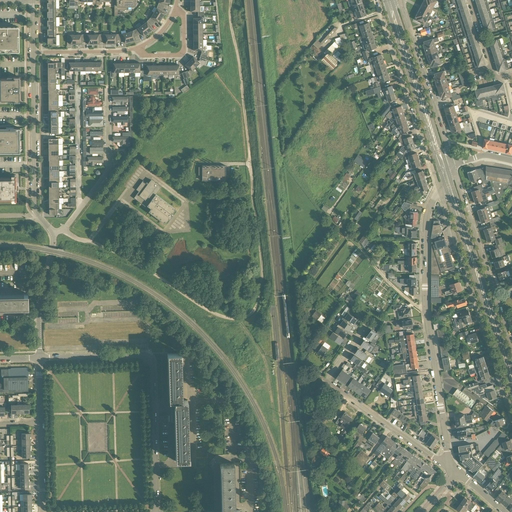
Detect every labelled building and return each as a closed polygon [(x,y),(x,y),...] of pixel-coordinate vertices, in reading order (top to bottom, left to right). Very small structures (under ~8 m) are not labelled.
[(50,11),(56,11),(56,1),(50,1),(50,0),(48,0),(48,3),(47,3),(47,9),(48,9),(50,9),(50,11)] [(114,0),(114,18),(118,18),(118,9),(120,9),(122,11),(128,8),(128,7),(135,6),(135,4),(136,4),(137,5),(137,0),(114,0)] [(169,0),(159,0),(159,3),(158,6),(163,8),(165,4),(168,5),(168,3),(169,4),(169,0)] [(465,0),(455,3),(456,8),(467,5),(465,0)] [(421,8),(431,13),(433,11),(432,10),(433,7),(424,2),(421,8)] [(352,9),(354,9),(355,12),(364,9),(362,3),(350,7),(351,7),(352,9)] [(480,13),(490,10),(493,9),(491,4),(489,5),(478,8),(480,13)] [(467,5),(456,8),(458,13),(468,10),(467,5)] [(163,8),(158,6),(157,8),(154,13),(162,18),(165,15),(164,14),(165,13),(162,11),(163,8)] [(200,12),(200,7),(190,7),(190,9),(190,12),(198,12),(198,15),(204,15),(204,12),(200,12)] [(430,16),(431,13),(421,8),(418,14),(427,18),(429,15),(430,16)] [(50,19),(56,19),(56,11),(50,11),(50,9),(48,9),(48,12),(47,12),(47,17),(47,18),(49,18),(50,18),(50,19)] [(355,19),(366,15),(364,9),(355,12),(353,13),(355,19)] [(468,10),(458,13),(460,18),(470,15),(468,10)] [(492,14),(490,10),(480,13),(481,18),(492,14)] [(149,20),(153,24),(156,21),(158,23),(159,22),(160,22),(162,18),(154,13),(150,18),(149,20)] [(427,18),(418,14),(416,17),(418,18),(417,20),(425,25),(427,22),(426,22),(427,18)] [(493,19),(492,14),(481,18),(483,23),(493,19)] [(193,24),(203,23),(203,18),(204,18),(204,15),(198,15),(198,18),(193,18),(193,21),(193,24)] [(470,15),(460,18),(461,23),(471,20),(470,15)] [(50,28),(56,28),(56,19),(50,19),(50,18),(49,18),(49,21),(47,21),(47,26),(47,27),(49,27),(50,26),(50,28)] [(493,19),(483,23),(485,28),(495,25),(493,19)] [(151,27),(153,24),(149,20),(147,22),(142,25),(148,33),(152,31),(151,30),(153,29),(151,27)] [(471,20),(461,23),(463,28),(473,25),(471,20)] [(362,32),(371,29),(369,23),(358,27),(357,24),(351,25),(352,29),(357,27),(358,29),(361,28),(362,32)] [(331,24),(317,40),(322,44),(336,29),(333,26),(331,24)] [(19,50),(19,27),(7,27),(6,25),(1,25),(1,27),(0,27),(0,52),(9,52),(9,50),(19,50)] [(148,33),(142,25),(138,29),(135,30),(138,35),(141,34),(143,36),(144,35),(145,36),(148,33)] [(473,25),(463,28),(464,33),(475,30),(473,25)] [(496,29),(495,25),(485,28),(486,33),(491,32),(494,31),(494,30),(496,29)] [(50,37),(56,37),(56,28),(50,28),(50,26),(49,27),(49,29),(47,29),(47,35),(49,35),(50,35),(50,37)] [(373,35),(371,29),(362,32),(363,35),(360,36),(360,37),(357,38),(358,40),(360,40),(373,35)] [(138,35),(135,30),(133,31),(127,33),(130,42),(134,41),(134,40),(136,40),(135,37),(138,35)] [(475,30),(464,33),(466,38),(476,35),(475,30)] [(130,42),(127,33),(122,34),(120,34),(120,41),(123,40),(124,43),(126,43),(126,44),(130,42)] [(102,35),(102,41),(105,41),(105,44),(106,44),(106,45),(111,45),(111,34),(102,35)] [(120,41),(120,34),(116,34),(111,34),(111,45),(115,45),(115,44),(117,44),(117,41),(120,41)] [(56,37),(50,37),(50,35),(49,35),(49,38),(47,38),(47,44),(50,44),(50,45),(56,45),(56,37)] [(76,45),(76,35),(67,35),(67,41),(70,41),(70,44),(71,44),(71,45),(76,45)] [(82,41),(84,41),(84,35),(76,35),(76,45),(80,45),(80,44),(82,44),(82,41)] [(84,41),(87,41),(87,44),(89,44),(89,45),(93,45),(93,35),(84,35),(84,41)] [(99,41),(102,41),(102,35),(93,35),(93,45),(98,45),(98,44),(99,44),(99,41)] [(375,42),(373,35),(360,40),(361,42),(365,41),(366,45),(375,42)] [(476,35),(466,38),(467,43),(478,40),(476,35)] [(438,38),(433,40),(424,42),(425,45),(424,45),(425,49),(435,46),(434,42),(439,40),(438,38)] [(491,47),(501,44),(500,39),(489,42),(491,47)] [(318,49),(322,44),(317,40),(313,45),(318,49)] [(478,40),(467,43),(469,48),(479,45),(478,40)] [(336,49),(339,47),(335,42),(327,50),(324,53),(326,55),(329,53),(329,52),(332,54),(336,49)] [(363,46),(364,49),(365,51),(363,52),(364,56),(370,54),(368,51),(377,48),(375,42),(366,45),(363,46)] [(492,52),(503,49),(501,44),(491,47),(492,52)] [(479,45),(469,48),(471,53),(481,49),(479,45)] [(435,46),(425,49),(427,55),(442,50),(441,47),(436,49),(435,46)] [(427,55),(429,61),(439,58),(438,54),(443,52),(448,51),(447,48),(442,50),(427,55)] [(471,53),(472,58),(482,54),(481,49),(471,53)] [(494,57),(504,54),(503,49),(492,52),(494,57)] [(326,55),(320,62),(331,72),(339,63),(329,53),(326,55)] [(369,62),(370,65),(383,60),(382,55),(371,58),(370,54),(364,56),(365,60),(366,60),(367,63),(369,62)] [(482,54),(472,58),(474,63),(484,59),(483,54),(482,54)] [(496,63),(506,59),(504,54),(494,57),(496,63)] [(188,60),(196,67),(200,63),(193,57),(192,58),(192,57),(188,60)] [(439,58),(429,61),(430,65),(432,64),(432,67),(442,64),(443,67),(449,65),(451,65),(449,61),(446,62),(445,58),(439,59),(439,58)] [(475,66),(475,68),(486,65),(484,59),(474,63),(475,66)] [(497,68),(508,64),(506,59),(496,63),(497,68)] [(192,72),(196,67),(188,60),(185,63),(186,64),(185,65),(192,72)] [(383,60),(370,65),(371,69),(370,69),(371,72),(374,71),(376,70),(386,67),(383,60)] [(119,73),(119,63),(113,63),(113,71),(110,71),(110,77),(113,77),(113,73),(119,73)] [(144,77),(143,71),(140,71),(140,63),(138,63),(137,63),(135,63),(135,73),(140,73),(140,77),(144,77)] [(509,69),(508,64),(497,68),(499,73),(509,69)] [(147,75),(152,75),(152,66),(150,66),(150,65),(149,65),(149,66),(146,66),(147,71),(143,71),(144,77),(147,77),(147,75)] [(434,77),(436,81),(445,78),(444,74),(450,72),(449,70),(450,69),(449,65),(443,67),(445,71),(435,74),(436,77),(434,77)] [(386,67),(376,70),(377,71),(379,76),(388,73),(386,67)] [(469,77),(467,72),(467,71),(459,73),(461,79),(463,79),(469,77)] [(390,79),(388,73),(379,76),(376,77),(377,81),(378,83),(373,84),(374,86),(371,87),(371,89),(380,87),(380,86),(379,83),(390,79)] [(19,77),(9,77),(7,77),(7,79),(0,78),(0,100),(7,101),(7,102),(20,102),(19,77)] [(471,83),(469,77),(463,79),(465,85),(471,83)] [(445,78),(436,81),(438,87),(449,84),(451,83),(450,80),(448,81),(447,82),(445,78)] [(448,87),(449,86),(449,84),(438,87),(440,93),(450,90),(448,87)] [(501,96),(499,85),(494,86),(497,100),(498,101),(502,100),(501,96)] [(380,97),(386,95),(394,93),(392,86),(381,90),(382,90),(381,90),(378,91),(380,97)] [(480,109),(484,110),(484,107),(483,100),(480,89),(476,90),(478,98),(477,98),(478,101),(476,102),(478,108),(480,109)] [(451,96),(453,101),(461,98),(459,95),(457,95),(457,94),(456,94),(456,93),(455,93),(454,93),(453,93),(452,93),(451,94),(450,90),(440,93),(441,97),(442,97),(443,99),(451,96)] [(396,99),(394,93),(386,95),(387,98),(384,99),(385,103),(388,102),(389,103),(392,102),(392,101),(396,99)] [(93,103),(90,103),(90,107),(102,107),(102,102),(97,102),(97,98),(92,98),(93,103)] [(447,115),(455,112),(454,107),(455,106),(454,103),(448,105),(449,108),(445,109),(447,115)] [(383,117),(386,115),(392,107),(389,105),(383,112),(380,115),(383,117)] [(388,118),(390,119),(395,114),(403,111),(401,106),(392,109),(386,116),(388,118)] [(396,119),(405,116),(403,111),(395,114),(390,119),(389,121),(391,122),(396,117),(396,119)] [(449,121),(457,118),(455,112),(447,115),(449,121)] [(396,117),(391,122),(389,124),(388,123),(385,127),(388,130),(388,129),(389,130),(390,129),(389,127),(394,122),(395,123),(391,127),(394,129),(398,124),(406,121),(405,116),(396,119),(396,117)] [(450,126),(459,124),(457,118),(449,121),(450,126)] [(105,120),(90,121),(90,129),(105,128),(105,120)] [(398,131),(400,134),(408,131),(407,127),(408,126),(406,121),(398,124),(394,129),(392,130),(394,131),(396,130),(398,131)] [(459,124),(450,126),(452,132),(456,131),(457,133),(461,132),(460,130),(461,129),(459,124)] [(0,153),(10,153),(20,153),(20,128),(10,128),(10,127),(10,128),(6,128),(6,127),(6,129),(0,128),(0,153)] [(402,146),(413,142),(411,136),(409,137),(407,133),(401,135),(398,139),(400,143),(401,142),(402,146)] [(413,142),(402,146),(399,151),(405,154),(410,153),(409,151),(415,149),(413,142)] [(410,162),(419,160),(419,159),(418,156),(417,153),(412,155),(412,154),(408,155),(409,156),(405,157),(406,160),(409,159),(410,162)] [(364,168),(367,164),(357,157),(354,161),(364,168)] [(419,160),(410,162),(407,163),(409,169),(421,166),(420,163),(420,160),(419,160)] [(198,167),(198,170),(198,175),(202,175),(202,181),(226,181),(226,166),(202,166),(202,167),(198,167)] [(490,182),(492,187),(494,191),(498,200),(499,200),(508,187),(511,181),(511,171),(486,167),(487,167),(486,167),(486,168),(483,169),(478,170),(476,170),(475,169),(477,175),(482,174),(482,177),(486,176),(486,183),(490,182)] [(476,179),(481,178),(482,177),(482,174),(477,175),(475,169),(475,170),(468,172),(470,181),(473,180),(474,183),(477,182),(476,179)] [(392,180),(397,173),(393,170),(389,177),(392,180)] [(415,177),(416,180),(425,177),(424,176),(425,175),(424,174),(423,171),(411,175),(410,172),(409,172),(406,173),(403,178),(408,177),(408,179),(415,177)] [(427,184),(425,177),(416,180),(416,181),(409,183),(410,186),(418,184),(419,186),(427,184)] [(0,178),(0,199),(16,200),(16,191),(18,191),(18,187),(18,184),(16,184),(16,178),(4,178),(0,178)] [(168,219),(169,220),(173,215),(172,215),(176,210),(156,195),(161,188),(157,185),(151,180),(148,184),(146,182),(146,183),(143,181),(136,190),(139,192),(134,198),(146,207),(147,206),(151,209),(148,212),(165,224),(168,219)] [(414,191),(415,191),(415,194),(421,192),(422,196),(426,194),(427,194),(425,190),(429,189),(427,184),(419,186),(415,187),(414,190),(412,192),(413,193),(414,191)] [(474,187),(475,191),(472,192),(474,198),(489,193),(494,191),(492,187),(483,190),(482,185),(474,187)] [(483,201),(482,201),(487,199),(486,196),(490,195),(489,193),(474,198),(475,204),(483,201)] [(489,203),(486,204),(487,207),(484,207),(481,208),(482,209),(478,211),(480,217),(491,213),(490,207),(495,205),(494,202),(489,203)] [(357,210),(352,217),(357,220),(362,213),(357,210)] [(406,212),(405,224),(416,225),(416,220),(417,220),(418,212),(406,212)] [(493,218),(491,213),(480,217),(482,223),(486,222),(486,223),(490,222),(490,224),(496,222),(500,221),(499,217),(493,218)] [(434,221),(432,237),(434,237),(434,240),(435,240),(435,239),(443,231),(439,221),(434,221)] [(484,233),(485,236),(493,233),(492,230),(495,229),(495,226),(497,226),(496,222),(490,224),(491,226),(487,227),(488,228),(484,230),(485,233),(484,233)] [(350,232),(355,236),(362,227),(356,223),(350,232)] [(411,227),(402,227),(398,227),(397,233),(399,235),(402,235),(402,234),(407,234),(407,237),(417,238),(417,231),(411,230),(411,227)] [(492,242),(496,241),(497,245),(503,243),(501,237),(499,238),(498,236),(495,237),(493,233),(485,236),(486,239),(487,239),(488,242),(492,241),(492,242)] [(442,239),(432,243),(432,258),(437,256),(449,252),(451,251),(449,249),(448,249),(445,238),(442,239)] [(395,249),(401,249),(416,249),(416,246),(417,246),(417,244),(416,244),(417,243),(408,243),(408,246),(405,246),(405,244),(399,244),(399,241),(392,241),(392,248),(395,249)] [(499,248),(502,248),(507,246),(506,242),(503,243),(497,245),(495,246),(496,249),(491,251),(492,254),(491,254),(492,258),(499,256),(499,257),(503,256),(501,251),(499,248)] [(370,255),(378,246),(374,245),(371,248),(367,253),(370,255)] [(439,280),(439,275),(439,272),(441,272),(450,269),(452,272),(457,269),(455,267),(454,267),(449,252),(437,256),(432,258),(431,280),(439,280)] [(496,269),(504,266),(507,265),(506,262),(510,260),(508,256),(502,258),(502,260),(494,263),(496,269)] [(511,281),(511,275),(510,276),(508,269),(505,269),(506,271),(498,273),(499,277),(498,277),(499,279),(500,279),(500,280),(500,279),(501,282),(507,280),(508,283),(511,281)] [(415,276),(409,275),(409,279),(400,279),(400,284),(404,284),(404,285),(416,285),(416,279),(415,279),(415,276)] [(352,289),(355,285),(348,280),(346,284),(352,289)] [(457,294),(456,292),(462,290),(459,282),(450,285),(452,290),(445,292),(446,295),(453,293),(454,295),(457,294)] [(357,299),(361,294),(357,291),(353,296),(357,299)] [(0,308),(28,308),(29,308),(28,294),(28,295),(0,295),(0,308)] [(352,306),(356,301),(349,296),(345,301),(352,306)] [(465,299),(459,300),(450,303),(451,307),(455,306),(455,305),(457,304),(458,307),(467,305),(466,304),(467,304),(466,300),(465,301),(465,299)] [(399,319),(404,318),(403,317),(411,315),(411,314),(411,312),(410,312),(410,308),(402,309),(401,305),(397,306),(394,306),(394,311),(398,310),(399,319)] [(355,312),(350,308),(344,317),(349,320),(354,324),(358,320),(352,316),(355,312)] [(325,318),(322,316),(322,315),(316,310),(311,318),(317,322),(318,321),(321,323),(325,318)] [(459,312),(458,312),(460,318),(454,320),(457,327),(460,323),(459,319),(462,318),(463,318),(470,316),(470,312),(469,312),(469,311),(467,311),(467,310),(464,311),(459,312)] [(464,321),(464,324),(472,321),(470,316),(463,318),(462,318),(459,319),(460,323),(457,327),(455,329),(458,331),(460,329),(463,327),(461,322),(464,321)] [(347,323),(349,320),(344,317),(339,324),(349,331),(350,330),(351,331),(354,327),(347,323)] [(412,320),(398,322),(396,322),(397,327),(403,326),(403,329),(413,327),(413,323),(412,323),(412,320)] [(392,325),(388,326),(385,326),(386,333),(393,332),(392,325)] [(345,332),(339,327),(335,331),(345,338),(348,334),(345,332)] [(366,338),(372,342),(375,344),(377,341),(373,338),(377,333),(371,329),(368,332),(369,333),(366,338)] [(469,338),(471,343),(478,341),(476,334),(473,335),(473,334),(469,336),(467,331),(462,333),(463,336),(467,335),(468,338),(469,338)] [(343,340),(333,332),(330,338),(340,345),(343,340)] [(414,334),(407,335),(403,336),(403,338),(400,338),(400,339),(395,340),(395,343),(400,342),(415,340),(414,334)] [(375,344),(372,342),(370,344),(363,340),(361,343),(362,344),(361,345),(371,353),(377,345),(375,344)] [(318,342),(313,348),(318,352),(318,353),(323,356),(328,349),(323,345),(323,346),(318,342)] [(181,353),(168,354),(169,401),(174,401),(174,405),(176,405),(176,409),(174,409),(176,461),(189,461),(189,460),(189,461),(187,401),(188,401),(188,400),(182,400),(181,353)] [(441,354),(444,371),(451,369),(449,358),(448,358),(447,353),(441,354)] [(365,363),(354,355),(353,356),(352,355),(349,359),(356,364),(355,366),(357,368),(364,373),(365,374),(368,371),(362,367),(365,363)] [(473,360),(474,361),(473,362),(474,365),(477,364),(485,362),(483,357),(480,358),(479,355),(472,357),(473,360)] [(394,375),(407,373),(406,367),(412,367),(412,369),(419,368),(418,362),(411,364),(393,366),(394,375)] [(477,364),(474,365),(472,364),(469,366),(470,369),(472,368),(473,371),(487,367),(485,362),(477,364)] [(488,372),(487,367),(473,371),(472,368),(470,369),(468,370),(470,375),(476,373),(477,376),(480,375),(480,374),(488,372)] [(341,381),(347,373),(348,372),(343,368),(342,370),(337,378),(341,381)] [(8,369),(1,369),(2,389),(0,388),(0,392),(28,392),(28,384),(29,384),(29,382),(28,382),(28,377),(9,378),(8,369)] [(490,377),(488,372),(480,374),(480,375),(477,376),(476,376),(478,381),(480,380),(480,383),(487,380),(487,378),(490,377)] [(351,376),(347,373),(341,381),(346,384),(348,381),(351,376)] [(403,381),(404,384),(409,383),(421,381),(420,375),(408,377),(409,380),(403,381)] [(348,381),(351,382),(348,386),(353,389),(358,381),(354,378),(354,377),(352,376),(351,376),(348,381)] [(381,389),(380,390),(389,397),(393,391),(389,388),(391,386),(391,384),(387,381),(385,384),(380,380),(376,385),(381,389)] [(362,384),(358,381),(353,389),(357,392),(362,384)] [(367,388),(362,384),(357,392),(361,395),(367,388)] [(493,385),(487,387),(486,384),(479,386),(470,389),(482,398),(488,397),(489,400),(497,397),(494,390),(493,385)] [(371,391),(367,388),(361,395),(366,398),(371,391)] [(475,402),(461,392),(458,389),(453,395),(457,398),(471,408),(475,402)] [(482,418),(494,427),(498,429),(499,428),(498,428),(498,426),(505,424),(503,418),(494,421),(489,418),(494,411),(486,406),(479,415),(482,418)] [(479,415),(474,411),(471,415),(464,416),(464,414),(455,416),(456,416),(455,417),(455,418),(456,419),(456,421),(478,418),(482,418),(479,415)] [(345,413),(341,418),(344,420),(343,422),(340,426),(344,429),(347,425),(352,418),(347,415),(348,414),(345,412),(345,413)] [(415,416),(412,417),(407,417),(410,419),(415,418),(416,418),(420,418),(421,425),(426,424),(425,421),(427,421),(426,415),(416,416),(415,416)] [(479,422),(478,418),(456,421),(457,424),(456,425),(456,426),(457,427),(465,425),(465,424),(479,422)] [(366,428),(366,429),(367,429),(360,424),(361,424),(360,423),(353,433),(360,437),(357,441),(361,444),(365,438),(361,436),(366,428)] [(459,440),(472,438),(472,440),(475,440),(475,434),(467,435),(466,431),(458,432),(458,433),(458,434),(458,435),(458,436),(459,440)] [(433,448),(436,444),(425,436),(427,434),(425,432),(421,437),(424,439),(422,441),(433,448)] [(428,433),(427,434),(425,436),(436,444),(439,440),(428,432),(427,433),(428,433)] [(369,439),(376,444),(380,438),(373,433),(369,439)] [(391,439),(387,436),(380,445),(379,446),(380,447),(377,450),(381,453),(391,439)] [(499,447),(497,449),(501,453),(506,458),(509,455),(511,451),(510,450),(510,449),(510,448),(511,447),(511,446),(511,444),(510,440),(509,441),(508,436),(507,437),(505,440),(503,442),(501,444),(499,447)] [(391,439),(381,453),(380,453),(384,456),(387,453),(395,442),(391,439)] [(387,453),(384,456),(388,459),(391,456),(399,445),(395,442),(387,453)] [(459,453),(460,456),(461,462),(463,464),(468,468),(468,469),(470,470),(470,471),(471,470),(475,474),(484,465),(479,460),(474,456),(473,455),(472,451),(471,444),(458,446),(459,453)] [(395,458),(403,448),(399,445),(391,456),(388,459),(387,461),(389,463),(392,460),(391,459),(393,457),(394,457),(395,458)] [(399,462),(407,451),(403,448),(395,458),(392,462),(396,465),(396,464),(399,461),(399,462)] [(370,457),(362,450),(354,459),(362,466),(370,457)] [(407,461),(412,454),(407,451),(399,462),(399,461),(396,464),(399,466),(405,459),(407,461)] [(406,472),(407,470),(408,468),(416,457),(412,454),(407,461),(402,469),(406,472)] [(411,470),(412,471),(420,460),(416,457),(408,468),(411,470)] [(495,472),(498,468),(501,464),(499,462),(498,463),(491,457),(489,459),(485,463),(487,465),(495,472)] [(420,460),(412,471),(411,473),(409,475),(413,478),(414,476),(415,476),(424,463),(420,460)] [(240,511),(240,510),(235,511),(233,464),(234,464),(234,463),(220,464),(221,511),(226,511),(240,511)] [(423,472),(428,466),(424,463),(415,476),(417,477),(419,475),(422,471),(423,472)] [(485,463),(484,465),(475,474),(473,477),(480,482),(485,477),(481,473),(487,465),(485,463)] [(432,468),(428,466),(423,472),(421,476),(425,479),(432,468)] [(424,480),(422,483),(426,486),(427,486),(436,472),(436,471),(432,468),(425,479),(424,480)] [(498,468),(495,472),(491,476),(494,478),(485,488),(490,492),(494,488),(496,487),(495,486),(496,485),(494,483),(497,480),(495,478),(501,470),(498,468)] [(501,502),(507,496),(502,491),(507,485),(504,480),(499,486),(496,490),(498,492),(497,493),(499,494),(496,497),(501,502)] [(379,485),(382,487),(384,489),(388,485),(383,481),(379,485)] [(8,483),(1,483),(0,482),(0,489),(1,489),(1,486),(8,486),(8,491),(10,491),(10,483),(8,483)] [(410,497),(402,490),(401,489),(400,491),(397,488),(395,491),(406,501),(410,497)] [(391,495),(392,496),(402,506),(406,501),(395,491),(391,495)] [(386,506),(392,511),(396,511),(399,510),(388,500),(385,498),(381,494),(379,497),(388,505),(386,506)] [(509,494),(507,496),(501,502),(506,507),(509,504),(511,506),(511,500),(510,499),(511,497),(509,494)] [(399,510),(402,506),(392,496),(388,500),(399,510)] [(475,505),(472,503),(465,498),(461,503),(468,508),(471,511),(475,505)] [(484,505),(477,498),(474,501),(481,508),(484,505)] [(344,511),(349,507),(342,502),(338,507),(344,511)] [(384,508),(382,505),(379,503),(376,505),(383,511),(392,511),(386,506),(384,508)] [(457,509),(460,511),(463,511),(464,511),(465,511),(468,508),(461,503),(457,509)]
